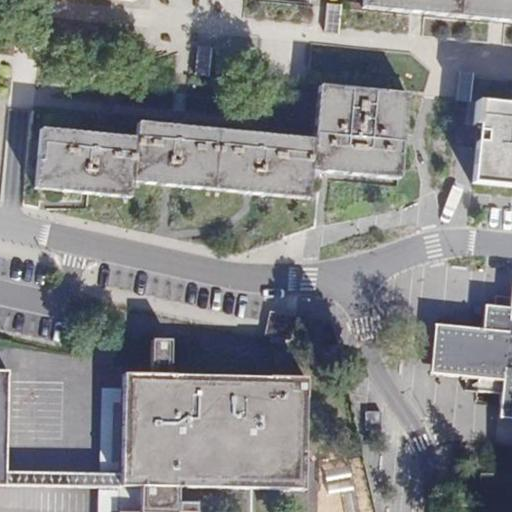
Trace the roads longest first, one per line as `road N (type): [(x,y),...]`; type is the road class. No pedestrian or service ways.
road 1 (residential): [(349,282),(263,280),(0,225)]
road 2 (residential): [(424,441),(375,361),(349,282)]
road 3 (residential): [(349,282),(420,245),(511,242)]
